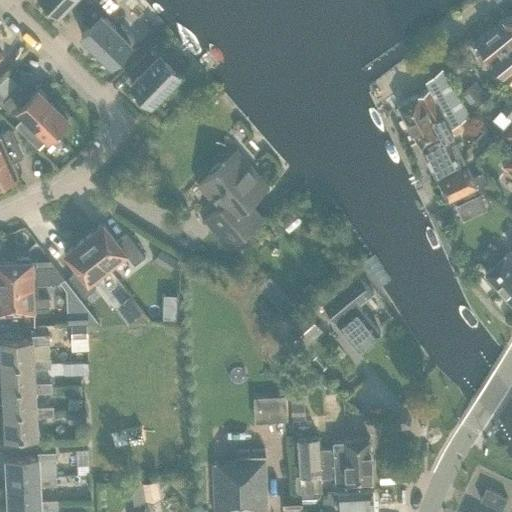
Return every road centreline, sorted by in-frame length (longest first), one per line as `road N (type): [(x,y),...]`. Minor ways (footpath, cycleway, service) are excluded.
road 1 (residential): [(0,1),(118,123),(114,140),(66,187),(0,217)]
road 2 (tertiary): [(428,511),(511,360)]
